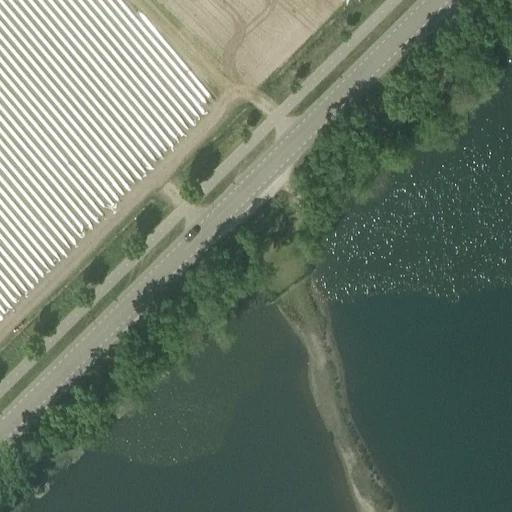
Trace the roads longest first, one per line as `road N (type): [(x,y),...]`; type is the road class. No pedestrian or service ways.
road 1 (tertiary): [(0,433),(438,0)]
road 2 (track): [(151,0),(301,135)]
